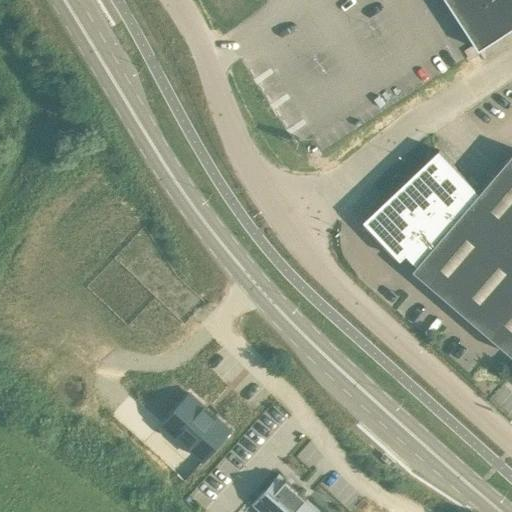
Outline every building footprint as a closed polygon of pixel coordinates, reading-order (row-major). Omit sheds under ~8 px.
[(511,27),(511,0),(447,0),(480,49),(511,27)] [(479,53),(473,44),(464,50),(470,59),(479,53)] [(407,253),(410,257),(479,192),(439,150),(364,220),(401,259),(407,253)] [(511,153),(479,192),(511,219),(511,153)] [(511,219),(479,192),(410,257),(417,264),(413,269),(511,354),(511,219)] [(204,460),(233,430),(193,392),(164,422),(204,460)] [(262,511),(321,511),(306,498),(307,497),(287,479),(285,480),(279,474),(253,503),(262,511)]
